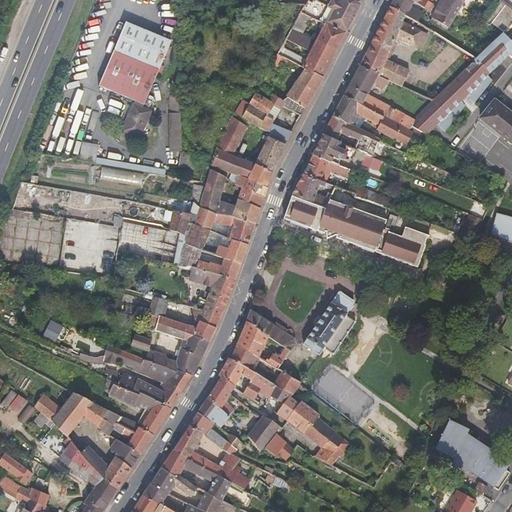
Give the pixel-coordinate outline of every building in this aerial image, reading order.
[(346,32),(360,5),(358,0),(338,0),(338,1),(336,0),(330,0),(327,6),(316,0),(312,0),(312,2),(308,0),(307,0),(304,5),(301,12),(311,16),(321,21),(325,23),(325,22),(346,32)] [(411,6),(414,2),(407,0),(393,0),(390,8),(407,17),(417,23),(423,12),(420,11),(411,6)] [(441,0),(431,17),(449,28),(465,0),(441,0)] [(511,22),(511,8),(501,0),(498,0),(483,20),(489,26),(492,23),(503,31),(511,22)] [(428,1),(424,8),(426,9),(431,11),(434,4),(428,1)] [(422,7),(414,2),(411,6),(420,11),(422,7)] [(386,60),(397,39),(413,47),(421,32),(404,24),(407,17),(390,8),(371,43),(360,65),(388,79),(401,86),(408,71),(386,60)] [(302,34),(311,16),(301,12),(292,28),(302,34)] [(346,32),(325,22),(325,23),(321,21),(317,28),(321,30),(316,40),(336,51),(346,32)] [(142,108),(171,41),(126,22),(110,57),(98,85),(135,101),(133,104),(122,130),(139,137),(150,111),(142,108)] [(322,77),(336,51),(316,40),(302,34),(292,28),(286,39),(310,51),(306,59),(281,47),(277,54),(290,60),(300,66),(302,67),(305,69),(322,77)] [(419,50),(426,35),(421,32),(413,47),(419,50)] [(511,43),(501,33),(495,39),(482,52),(475,59),(432,101),(415,117),(416,117),(415,120),(412,126),(427,135),(439,123),(447,130),(467,104),(463,100),(469,94),(476,101),(494,79),(490,74),(510,54),(511,51),(511,43)] [(278,71),(290,60),(277,54),(270,65),(278,71)] [(367,94),(373,82),(383,87),(388,79),(360,65),(344,95),(409,130),(412,126),(415,120),(367,94)] [(300,116),(314,92),(322,77),(305,69),(286,97),(283,100),(272,94),(268,100),(273,103),(280,107),(281,106),(283,106),(300,116)] [(265,116),(273,103),(268,100),(255,93),(249,103),(265,116)] [(180,113),(179,95),(170,95),(170,113),(180,113)] [(351,125),(357,114),(378,125),(376,129),(394,139),(394,138),(407,145),(413,133),(409,130),(344,95),(333,116),(351,125)] [(511,114),(494,100),(480,118),(511,143),(511,114)] [(265,116),(249,103),(241,117),(250,122),(259,128),(265,116)] [(300,116),(283,106),(279,113),(296,122),(300,116)] [(181,151),(180,113),(170,113),(168,113),(169,152),(181,151)] [(291,131),(272,123),(273,120),(265,116),(259,128),(270,133),(268,136),(285,144),(291,131)] [(374,136),(351,125),(333,116),(323,135),(337,141),(342,132),(344,133),(358,140),(354,149),(356,150),(372,157),(379,139),(374,137),(374,136)] [(233,155),(247,126),(232,117),(216,148),(233,155)] [(337,147),(339,142),(337,141),(323,135),(312,155),(329,161),(330,162),(333,156),(337,147)] [(272,174),(280,155),(285,144),(268,136),(255,163),(233,155),(216,148),(213,157),(210,165),(238,176),(266,187),(272,174)] [(95,161),(99,144),(82,141),(79,158),(95,161)] [(337,147),(333,156),(340,160),(341,160),(344,160),(344,159),(345,158),(347,157),(347,155),(347,154),(346,153),(345,151),(344,151),(337,147)] [(196,171),(198,155),(180,152),(180,153),(178,168),(196,171)] [(321,181),(329,161),(312,155),(303,174),(321,181)] [(376,161),(365,156),(362,164),(373,169),(376,161)] [(255,223),(264,197),(241,187),(240,190),(235,206),(219,201),(222,188),(227,178),(209,170),(199,208),(215,215),(255,223)] [(141,182),(142,172),(103,171),(103,181),(141,182)] [(315,194),(318,185),(332,190),(334,186),(326,183),(321,181),(303,174),(291,196),(312,203),(323,207),(325,208),(329,197),(330,196),(328,195),(326,199),(315,194)] [(266,187),(238,176),(234,184),(235,184),(241,187),(264,197),(269,188),(266,187)] [(312,203),(291,196),(284,216),(304,223),(415,267),(424,245),(423,245),(426,235),(404,227),(400,236),(382,229),(385,219),(329,197),(325,208),(323,207),(312,203)] [(255,223),(215,215),(199,208),(193,202),(189,214),(197,216),(194,225),(210,231),(213,223),(233,227),(229,238),(231,239),(248,245),(255,223)] [(194,225),(197,216),(189,214),(165,209),(163,220),(170,222),(169,228),(186,236),(184,244),(202,250),(205,242),(210,231),(194,225)] [(511,242),(511,217),(497,214),(490,236),(511,242)] [(473,240),(483,220),(469,215),(459,235),(473,240)] [(121,228),(123,218),(114,216),(113,226),(121,228)] [(229,238),(220,234),(210,231),(205,242),(217,248),(218,245),(228,248),(231,239),(229,238)] [(186,236),(180,233),(176,249),(173,265),(190,267),(192,268),(235,282),(239,269),(241,264),(224,258),(223,263),(222,266),(209,262),(209,264),(199,261),(200,255),(202,250),(184,244),(186,236)] [(241,264),(248,245),(231,239),(228,248),(218,245),(217,248),(214,255),(224,258),(241,264)] [(221,317),(235,282),(192,268),(188,280),(212,288),(207,301),(203,310),(195,308),(193,307),(196,320),(198,321),(216,328),(221,317)] [(333,355),(355,322),(346,315),(348,313),(354,303),(354,302),(354,301),(353,300),(340,291),(339,291),(338,291),(338,292),(331,302),(307,339),(303,344),(319,355),(324,348),(333,355)] [(151,309),(154,296),(144,293),(140,306),(151,309)] [(159,316),(164,299),(154,296),(151,309),(150,313),(159,316)] [(203,310),(207,301),(199,298),(195,308),(203,310)] [(148,320),(150,313),(151,309),(140,306),(137,306),(134,316),(148,320)] [(294,339),(285,333),(286,331),(276,324),(274,326),(250,311),(246,321),(269,336),(271,337),(285,347),(291,351),(295,344),(294,339)] [(159,316),(150,313),(148,320),(150,321),(157,323),(159,316)] [(165,354),(148,349),(151,340),(135,334),(130,345),(148,352),(145,359),(192,376),(209,343),(186,333),(188,325),(159,316),(157,323),(150,321),(149,325),(156,327),(155,331),(184,339),(176,361),(168,359),(165,354)] [(51,319),(43,336),(56,343),(64,325),(51,319)] [(209,343),(216,328),(198,321),(196,328),(188,325),(186,333),(209,343)] [(259,359),(269,336),(246,321),(236,346),(259,359)] [(95,358),(90,356),(88,362),(103,363),(117,365),(118,362),(116,361),(120,350),(107,345),(104,356),(102,356),(100,356),(98,357),(95,358)] [(259,359),(236,346),(230,359),(248,369),(251,364),(256,367),(260,359),(259,359)] [(286,358),(291,351),(285,347),(278,358),(269,352),(265,362),(266,363),(278,370),(286,358)] [(181,393),(192,376),(145,359),(120,350),(116,361),(118,362),(133,367),(132,371),(158,381),(155,387),(137,378),(121,373),(119,378),(116,377),(114,382),(169,409),(181,393)] [(80,353),(79,358),(88,362),(90,356),(80,353)] [(241,375),(251,381),(256,373),(248,369),(230,359),(229,358),(218,375),(221,377),(234,388),(241,375)] [(114,382),(116,377),(118,372),(106,369),(105,374),(108,375),(107,379),(114,382)] [(309,393),(299,384),(281,372),(274,384),(276,385),(292,395),(297,389),(303,393),(302,395),(306,397),(309,393)] [(271,396),(276,385),(274,384),(266,379),(256,373),(251,381),(243,394),(253,400),(256,402),(259,399),(255,397),(258,392),(269,399),(271,396)] [(153,435),(169,409),(114,382),(109,394),(134,406),(150,412),(140,427),(153,435)] [(225,404),(231,395),(216,385),(207,399),(230,417),(235,411),(225,404)] [(287,421),(299,404),(291,397),(292,395),(276,385),(271,396),(287,405),(279,416),(287,421)] [(7,408),(19,393),(14,389),(13,388),(1,404),(7,408)] [(103,417),(108,410),(92,402),(74,392),(61,408),(43,394),(35,407),(51,420),(67,437),(67,438),(84,415),(101,430),(103,426),(107,420),(103,417)] [(17,412),(26,399),(19,394),(10,406),(17,412)] [(230,417),(207,399),(198,413),(212,422),(213,421),(215,423),(220,427),(221,428),(230,417)] [(247,407),(239,401),(237,404),(244,410),(247,407)] [(344,441),(318,418),(319,416),(301,402),(299,404),(287,421),(315,441),(322,448),(331,454),(332,453),(344,441)] [(24,425),(36,410),(29,405),(18,420),(24,425)] [(140,455),(153,435),(140,427),(139,427),(135,433),(119,425),(123,418),(108,410),(103,417),(107,420),(103,426),(101,430),(100,431),(109,436),(113,429),(131,440),(128,445),(140,455)] [(49,420),(41,413),(34,421),(42,428),(49,420)] [(227,442),(211,429),(215,423),(213,421),(212,422),(198,413),(189,425),(204,435),(205,435),(222,449),(227,452),(233,455),(237,449),(227,442)] [(260,452),(280,427),(264,417),(249,437),(260,452)] [(139,427),(123,418),(119,425),(135,433),(139,427)] [(450,421),(435,448),(447,454),(455,460),(453,463),(462,468),(464,466),(495,486),(507,469),(493,460),(495,456),(460,433),(463,427),(450,421)] [(219,465),(194,451),(204,435),(189,425),(174,449),(231,483),(235,485),(244,490),(250,480),(239,472),(242,468),(236,465),(240,459),(233,455),(227,452),(219,465)] [(294,450),(277,434),(266,449),(276,456),(278,454),(286,461),(294,450)] [(245,447),(231,436),(227,442),(237,449),(241,452),(245,447)] [(71,442),(67,438),(64,442),(68,446),(59,458),(96,486),(90,494),(108,504),(116,491),(81,453),(71,442)] [(131,469),(140,455),(128,445),(116,439),(110,448),(117,453),(108,467),(89,446),(81,453),(116,491),(131,469)] [(340,457),(349,445),(344,441),(332,453),(338,456),(340,457)] [(332,465),(338,456),(332,453),(331,454),(322,448),(316,456),(332,465)] [(231,483),(174,449),(161,468),(177,478),(179,475),(183,469),(214,482),(208,494),(222,501),(231,483)] [(22,465),(5,453),(0,459),(0,465),(7,470),(16,477),(15,477),(26,484),(33,473),(22,465)] [(400,468),(402,465),(394,458),(391,462),(400,468)] [(197,488),(179,475),(177,478),(161,468),(151,483),(168,494),(174,485),(190,496),(192,496),(197,488)] [(273,484),(276,476),(269,473),(265,480),(273,484)] [(30,492),(4,476),(1,481),(0,482),(0,492),(26,504),(29,498),(46,505),(50,495),(33,489),(30,492)] [(488,488),(479,482),(475,490),(484,495),(488,488)] [(168,494),(151,483),(143,495),(161,505),(167,508),(173,511),(176,504),(166,499),(168,494)] [(470,511),(477,501),(458,491),(446,511),(447,511),(470,511)] [(208,494),(207,493),(205,492),(197,508),(204,511),(231,511),(234,507),(222,501),(208,494)] [(108,504),(90,494),(83,503),(87,505),(103,511),(108,504)] [(175,511),(173,511),(167,508),(161,505),(143,495),(132,511),(175,511)] [(42,511),(46,505),(29,498),(26,504),(24,509),(30,511),(42,511)]
